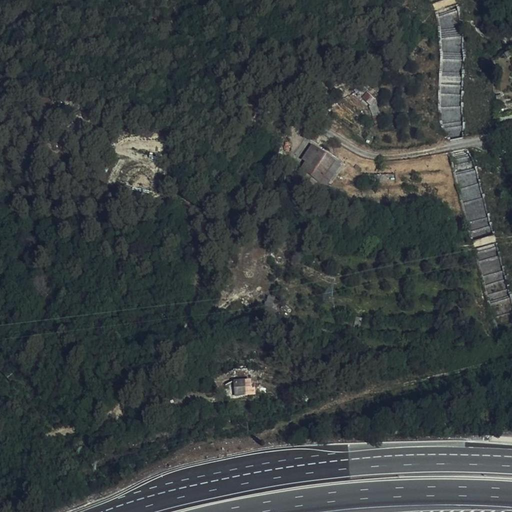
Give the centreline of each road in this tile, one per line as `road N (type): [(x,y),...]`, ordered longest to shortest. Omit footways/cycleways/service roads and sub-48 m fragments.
road 1 (track): [(511,134),(372,155),(279,108),(261,109),(202,223),(201,291),(182,332),(123,410),(125,423),(141,427),(187,402)]
road 2 (motorway): [(511,461),(312,468),(122,511)]
road 3 (motorway): [(241,511),(391,492),(511,493)]
